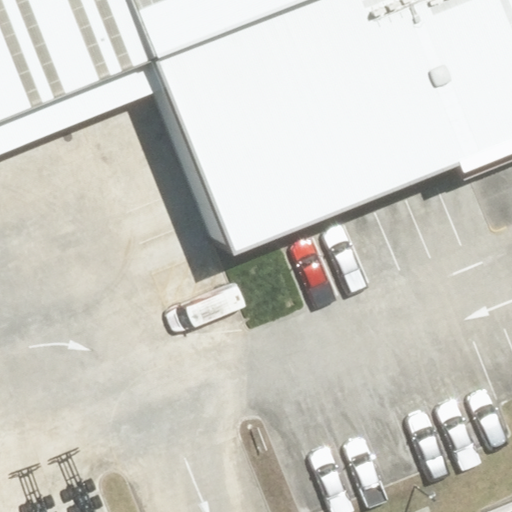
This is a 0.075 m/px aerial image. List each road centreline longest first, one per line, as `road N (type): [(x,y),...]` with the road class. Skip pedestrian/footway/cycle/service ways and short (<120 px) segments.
road 1 (unknown): [(511,278),(139,409)]
road 2 (unknown): [(0,448),(139,409)]
